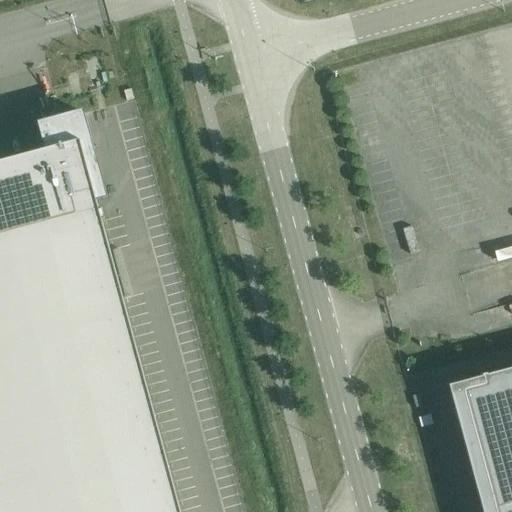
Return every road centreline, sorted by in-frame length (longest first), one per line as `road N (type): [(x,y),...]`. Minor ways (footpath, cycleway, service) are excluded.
road 1 (unclassified): [(368,511),(243,60)]
road 2 (unclassified): [(243,60),(470,0)]
